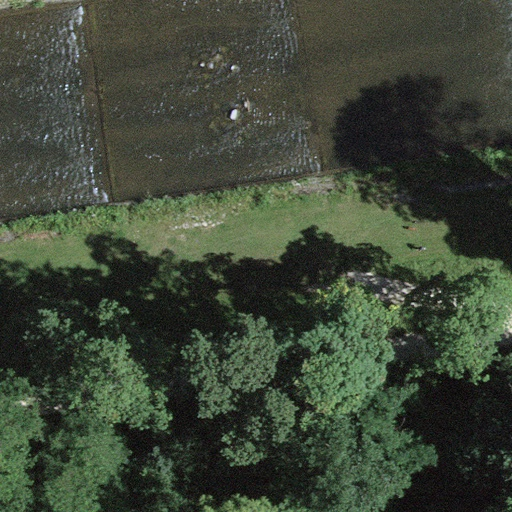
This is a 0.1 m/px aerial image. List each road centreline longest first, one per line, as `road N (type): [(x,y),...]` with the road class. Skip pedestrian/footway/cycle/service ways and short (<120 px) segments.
road 1 (track): [(511,325),(0,409)]
road 2 (track): [(187,241),(511,311)]
